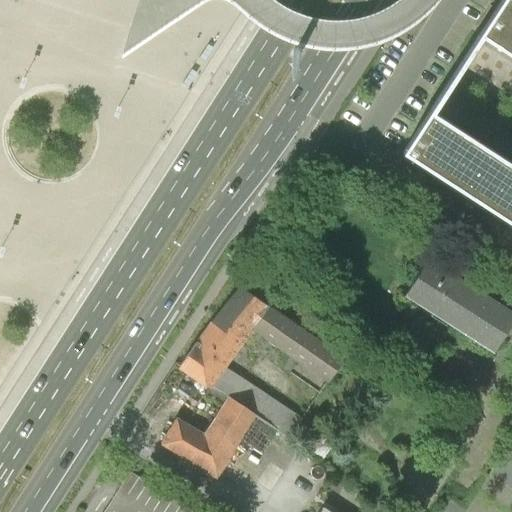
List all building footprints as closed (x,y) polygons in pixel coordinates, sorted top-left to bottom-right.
[(511,0),(501,0),(479,36),(511,57),(511,165),(429,111),(402,153),(511,224),(511,0)] [(404,296),(493,353),(503,338),(511,324),(511,312),(428,258),(404,296)] [(195,343),(179,366),(208,387),(222,368),(251,329),(328,383),(344,361),(241,288),(196,344),(195,343)] [(301,418),(222,368),(208,387),(227,398),(254,416),(276,430),(288,438),(301,418)] [(254,416),(227,398),(204,437),(177,421),(161,445),(217,478),(239,440),(254,416)] [(263,455),(276,430),(254,416),(239,440),(263,455)] [(192,511),(129,471),(103,511),(192,511)]
